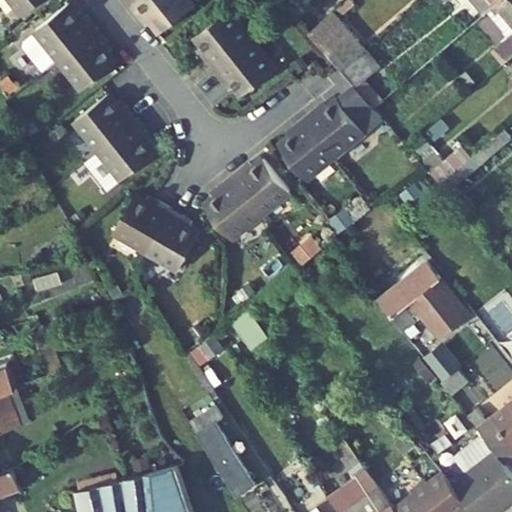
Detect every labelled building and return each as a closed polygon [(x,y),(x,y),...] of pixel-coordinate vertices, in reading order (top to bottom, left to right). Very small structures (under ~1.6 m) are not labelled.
[(12,0),(23,13),(39,0),(12,0)] [(195,5),(191,0),(132,0),(129,2),(140,15),(145,12),(161,32),(195,5)] [(354,1),(353,0),(345,0),(338,7),(342,12),(354,1)] [(488,10),(493,7),(500,0),(475,0),(486,12),(488,10)] [(508,59),(511,55),(511,0),(500,0),(493,7),(497,11),(503,6),(511,17),(511,32),(509,35),(496,46),(508,59)] [(305,12),(296,1),(288,7),(297,19),(305,12)] [(59,58),(98,27),(88,14),(83,18),(70,2),(36,29),(37,31),(25,40),(24,46),(42,68),(57,56),(59,58)] [(488,10),(509,35),(511,32),(511,17),(503,6),(497,11),(493,7),(488,10)] [(204,55),(214,68),(253,38),(230,8),(196,35),(208,51),(204,55)] [(342,69),(366,48),(334,10),(308,32),(342,69)] [(104,45),(109,41),(98,27),(59,58),(82,87),(117,60),(104,45)] [(276,67),(253,38),(214,68),(225,82),(229,78),(242,94),(276,67)] [(504,63),(508,59),(496,46),(492,49),(504,63)] [(342,69),(355,85),(357,87),(367,78),(385,98),(398,86),(366,48),(342,69)] [(469,86),(476,81),(467,70),(460,76),(469,86)] [(8,88),(16,82),(10,74),(2,80),(8,88)] [(374,107),(385,98),(367,78),(357,87),(374,107)] [(478,98),(484,106),(507,87),(500,79),(478,98)] [(319,105),(306,116),(336,154),(384,118),(374,107),(357,87),(355,85),(323,110),(319,105)] [(76,119),(99,148),(138,118),(127,104),(123,108),(110,92),(76,119)] [(467,98),(459,113),(469,118),(477,103),(467,98)] [(452,112),(445,126),(456,131),(462,117),(452,112)] [(280,144),(287,152),(302,171),(308,178),(336,154),(306,116),(292,126),(296,131),(280,144)] [(40,128),(35,118),(26,123),(31,133),(40,128)] [(149,131),(138,118),(99,148),(122,178),(157,151),(144,135),(149,131)] [(62,122),(51,131),(57,139),(69,130),(62,122)] [(441,183),(448,191),(508,138),(501,130),(441,183)] [(437,152),(428,140),(418,147),(429,159),(437,152)] [(463,143),(437,165),(446,175),(472,154),(463,143)] [(99,148),(86,159),(109,188),(122,178),(99,148)] [(302,171),(287,152),(282,156),(298,175),(302,171)] [(244,164),(231,175),(262,214),(292,191),(264,157),(249,169),(244,164)] [(222,191),(206,203),(233,237),(262,214),(231,175),(218,186),(222,191)] [(411,205),(428,191),(418,177),(401,192),(411,205)] [(172,206),(157,198),(154,203),(136,193),(115,231),(147,249),(172,206)] [(81,222),(89,216),(81,205),(73,212),(81,222)] [(186,215),(172,206),(147,249),(179,268),(201,231),(184,220),(186,215)] [(344,211),(333,218),(340,228),(350,220),(344,211)] [(304,261),(322,247),(313,236),(307,241),(306,239),(294,249),(304,261)] [(470,314),(428,261),(380,299),(402,328),(412,320),(416,318),(407,306),(413,301),(442,337),(470,314)] [(245,299),(257,290),(251,282),(239,291),(245,299)] [(119,283),(110,289),(117,301),(126,294),(119,283)] [(0,296),(0,305),(1,309),(20,300),(15,290),(0,296)] [(199,320),(189,328),(197,339),(208,331),(199,320)] [(420,331),(412,320),(402,328),(410,338),(420,331)] [(41,350),(53,345),(47,329),(35,334),(41,350)] [(217,334),(203,345),(212,357),(226,346),(217,334)] [(443,376),(461,362),(443,340),(425,354),(443,376)] [(49,373),(62,368),(53,345),(41,350),(49,373)] [(18,385),(9,361),(0,363),(0,391),(10,388),(18,385)] [(452,392),(468,380),(459,368),(443,380),(452,392)] [(0,430),(23,422),(10,388),(0,391),(0,430)] [(506,461),(511,456),(511,398),(488,417),(479,406),(470,414),(479,425),(478,426),(496,448),(506,461)] [(193,420),(207,410),(203,404),(188,414),(193,420)] [(216,405),(207,410),(193,420),(238,494),(256,483),(217,418),(223,414),(216,405)] [(475,511),(497,511),(511,501),(511,468),(506,461),(496,448),(452,481),(470,505),(475,511)] [(400,511),(396,507),(355,450),(349,455),(358,478),(369,493),(341,511),(400,511)] [(194,511),(179,464),(78,489),(82,511),(194,511)] [(0,495),(22,487),(14,468),(0,472),(0,495)] [(415,488),(414,493),(396,507),(400,511),(460,511),(470,505),(452,481),(445,470),(430,482),(424,481),(415,488)]
